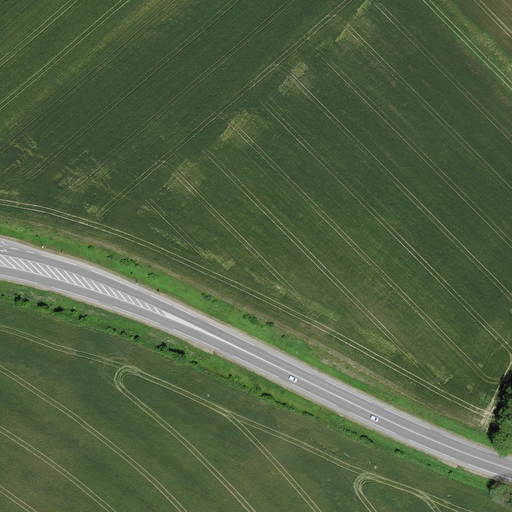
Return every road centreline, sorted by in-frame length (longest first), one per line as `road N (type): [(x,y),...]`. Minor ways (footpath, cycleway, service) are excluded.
road 1 (primary): [(220,338),(511,469)]
road 2 (primary): [(220,338),(151,298),(0,250)]
road 3 (primary): [(0,270),(220,338)]
